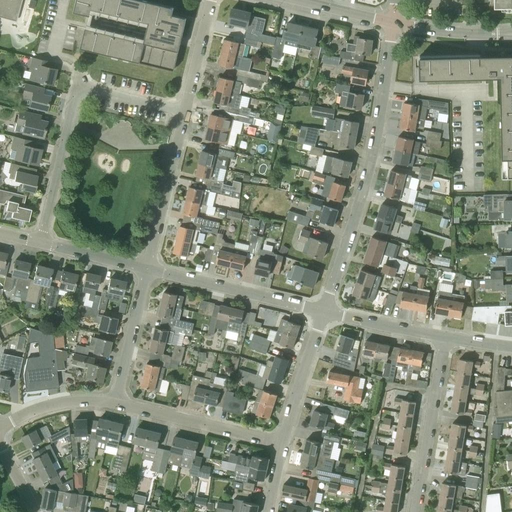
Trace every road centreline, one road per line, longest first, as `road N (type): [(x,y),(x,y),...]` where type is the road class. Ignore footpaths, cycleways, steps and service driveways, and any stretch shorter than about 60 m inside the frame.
road 1 (residential): [(322,311),(370,157),(393,24)]
road 2 (residential): [(184,114),(96,90),(81,94),(40,241)]
road 3 (unclassified): [(322,311),(146,267)]
road 4 (unclassified): [(416,511),(446,340)]
road 5 (unclassified): [(281,442),(115,400)]
road 6 (residential): [(146,267),(184,114)]
road 7 (unclassified): [(281,442),(322,311)]
road 8 (unclassified): [(115,400),(146,267)]
road 9 (unclassified): [(446,340),(322,311)]
road 10 (unclassified): [(0,429),(36,410),(115,400)]
